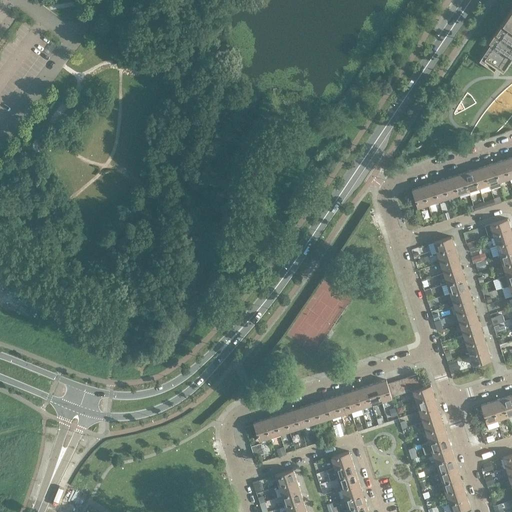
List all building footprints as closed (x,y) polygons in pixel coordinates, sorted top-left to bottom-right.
[(491,43),(479,61),(487,67),(494,71),(494,70),(496,68),(503,72),(511,58),(511,6),(488,41),(491,43)] [(511,176),(511,156),(503,159),(509,177),(511,176)] [(509,177),(503,159),(493,163),(499,181),(509,177)] [(499,181),(493,163),(483,166),(489,184),(499,181)] [(489,184),(483,166),(473,169),(478,187),(489,184)] [(478,187),(473,169),(463,173),(468,190),(478,187)] [(468,190),(463,173),(452,176),(458,194),(468,190)] [(458,194),(452,176),(442,179),(448,197),(458,194)] [(448,197),(442,179),(432,182),(438,200),(448,197)] [(438,200),(432,182),(422,186),(428,203),(438,200)] [(428,203),(422,186),(411,189),(417,207),(428,203)] [(511,228),(507,218),(489,224),(493,234),(511,228)] [(482,226),(464,231),(466,239),(484,234),(482,226)] [(511,239),(511,232),(511,228),(493,234),(496,244),(511,239)] [(455,246),(451,236),(433,242),(437,252),(455,246)] [(511,250),(511,239),(496,244),(499,254),(511,250)] [(458,256),(455,246),(437,252),(440,262),(458,256)] [(511,261),(511,250),(499,254),(503,265),(511,261)] [(474,255),(478,269),(486,267),(482,252),(474,255)] [(461,267),(458,256),(440,262),(443,272),(461,267)] [(511,272),(511,261),(503,265),(506,275),(511,272)] [(465,277),(461,267),(443,272),(447,283),(465,277)] [(468,287),(465,277),(447,283),(450,293),(468,287)] [(471,297),(468,287),(450,293),(453,303),(471,297)] [(474,307),(471,297),(453,303),(456,313),(474,307)] [(478,318),(474,307),(456,313),(460,323),(478,318)] [(502,313),(493,316),(497,329),(506,326),(502,313)] [(481,328),(478,318),(460,323),(463,334),(481,328)] [(484,338),(481,328),(463,334),(466,344),(484,338)] [(487,348),(484,338),(466,344),(469,354),(487,348)] [(491,359),(487,348),(469,354),(473,364),(491,359)] [(421,387),(418,381),(416,374),(410,376),(414,389),(421,387)] [(414,389),(410,376),(404,378),(409,391),(412,390),(414,389)] [(409,391),(404,378),(399,379),(403,393),(409,391)] [(392,397),(391,396),(387,383),(386,379),(375,383),(381,400),(392,397)] [(403,393),(399,379),(393,381),(397,394),(403,393)] [(397,394),(393,381),(387,383),(391,396),(397,394)] [(381,400),(375,383),(365,386),(371,404),(381,400)] [(421,387),(414,389),(412,390),(416,400),(434,395),(430,384),(421,387)] [(371,404),(365,386),(355,389),(361,407),(371,404)] [(361,407),(355,389),(345,392),(351,410),(361,407)] [(351,410),(345,392),(335,396),(340,413),(351,410)] [(437,405),(434,395),(416,400),(419,411),(437,405)] [(511,413),(511,396),(511,395),(501,398),(507,416),(511,413)] [(340,413),(335,396),(325,399),(330,417),(340,413)] [(507,416),(501,398),(491,401),(497,419),(507,416)] [(330,417),(325,399),(314,402),(320,420),(330,417)] [(497,419),(491,401),(480,404),(486,422),(497,419)] [(320,420),(314,402),(304,405),(310,423),(320,420)] [(310,423),(304,405),(294,409),(300,427),(310,423)] [(440,415),(437,405),(419,411),(422,421),(440,415)] [(300,427),(294,409),(284,412),(289,430),(300,427)] [(289,430),(284,412),(274,415),(279,433),(289,430)] [(279,433),(274,415),(263,419),(269,436),(279,433)] [(444,425),(440,415),(422,421),(426,431),(444,425)] [(269,436),(263,419),(253,422),(259,440),(269,436)] [(447,435),(444,425),(426,431),(429,441),(447,435)] [(450,446),(447,435),(429,441),(432,451),(450,446)] [(255,453),(264,450),(261,442),(252,445),(255,453)] [(285,445),(277,446),(279,454),(287,453),(285,445)] [(453,456),(450,446),(432,451),(436,461),(453,456)] [(417,456),(414,447),(407,449),(410,458),(417,456)] [(352,461),(349,451),(331,456),(334,467),(352,461)] [(511,465),(511,453),(502,457),(506,467),(511,465)] [(457,466),(453,456),(436,461),(439,472),(457,466)] [(356,471),(352,461),(334,467),(338,477),(356,471)] [(460,476),(457,466),(439,472),(442,482),(460,476)] [(296,479),(293,469),(275,474),(278,485),(296,479)] [(359,482),(356,471),(338,477),(341,487),(359,482)] [(463,486),(460,476),(442,482),(445,492),(463,486)] [(300,489),(296,479),(278,485),(282,495),(300,489)] [(362,492),(359,482),(341,487),(344,498),(362,492)] [(467,496),(465,492),(463,486),(445,492),(449,502),(467,496)] [(303,500),(300,489),(282,495),(285,505),(303,500)] [(365,502),(362,492),(344,498),(347,508),(365,502)] [(263,511),(268,510),(264,496),(259,497),(263,511)] [(454,511),(470,507),(467,496),(449,502),(451,511),(454,511)] [(298,511),(306,510),(303,500),(285,505),(287,511),(298,511)] [(368,511),(365,502),(347,508),(348,511),(368,511)]
